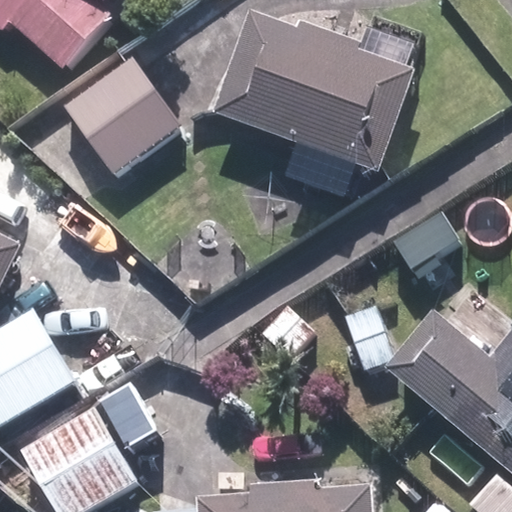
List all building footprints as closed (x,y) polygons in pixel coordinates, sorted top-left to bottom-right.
[(73,0),(0,0),(0,38),(3,41),(11,32),(62,79),(107,32),(73,0)] [(91,0),(108,19),(129,0),(91,0)] [(256,38),(222,134),(377,191),(412,95),(256,38)] [(60,125),(109,194),(180,142),(130,73),(60,125)] [(496,245),(474,210),(368,276),(390,311),(496,245)] [(0,310),(22,268),(0,256),(0,310)] [(321,335),(289,309),(262,344),(294,369),(321,335)] [(357,320),(376,375),(406,364),(387,310),(357,320)] [(0,354),(0,449),(79,405),(37,333),(0,354)] [(439,335),(393,388),(511,490),(511,374),(499,390),(439,335)] [(19,470),(44,511),(116,511),(140,498),(96,424),(19,470)] [(0,494),(0,510),(2,511),(37,511),(41,508),(10,482),(0,494)] [(473,511),(511,511),(511,501),(498,487),(473,511)] [(388,511),(387,496),(333,499),(332,491),(270,494),(271,503),(217,506),(217,511),(388,511)]
